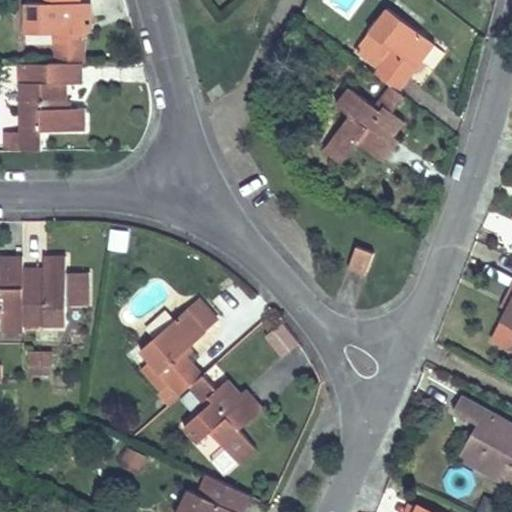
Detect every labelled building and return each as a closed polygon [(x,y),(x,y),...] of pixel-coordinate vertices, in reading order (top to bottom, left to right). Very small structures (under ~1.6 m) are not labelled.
[(54,33),(54,62),(49,62),(49,83),(20,83),(19,151),(43,151),(44,131),(87,132),(87,109),(71,109),(71,83),(84,83),(84,63),(87,62),(87,3),(27,3),(27,33),(54,33)] [(374,73),(390,85),(374,105),(349,87),(336,105),(349,115),(323,150),(341,163),(356,142),(383,162),(394,149),(388,144),(404,122),(392,112),(404,96),(399,92),(434,46),(388,9),(370,32),(371,34),(358,52),(378,67),(374,73)] [(20,83),(49,83),(49,62),(20,63),(20,83)] [(127,249),(129,228),(109,226),(108,248),(127,249)] [(374,253),(356,246),(347,268),(366,274),(374,253)] [(86,268),(86,253),(67,253),(67,268),(86,268)] [(44,270),(23,270),(23,258),(6,257),(6,263),(0,262),(0,310),(1,310),(1,333),(23,333),(23,325),(65,326),(65,306),(66,273),(66,258),(44,258),(44,270)] [(66,273),(65,306),(84,306),(84,273),(66,273)] [(511,301),(511,283),(500,305),(508,309),(511,301)] [(511,301),(508,309),(493,339),(511,349),(511,301)] [(180,396),(190,387),(203,375),(187,357),(183,353),(189,348),(206,333),(185,310),(141,350),(170,385),(160,394),(170,405),(180,396)] [(281,350),(277,329),(257,333),(261,353),(281,350)] [(28,373),(52,375),(54,349),(29,348),(28,373)] [(192,352),(189,348),(183,353),(187,357),(192,352)] [(217,391),(203,375),(190,387),(206,406),(183,428),(197,445),(211,433),(240,465),(257,451),(240,430),(262,410),(251,397),(245,401),(227,382),(217,391)] [(504,418),(463,395),(453,410),(477,424),(470,438),(489,448),(478,466),(511,485),(511,430),(501,425),(504,418)] [(511,422),(504,418),(501,425),(511,430),(511,422)] [(489,448),(470,438),(460,457),(478,466),(489,448)] [(120,464),(139,471),(146,455),(127,447),(120,464)] [(243,511),(251,496),(205,474),(197,492),(188,488),(176,511),(243,511)] [(416,511),(420,505),(410,501),(405,511),(416,511)]
